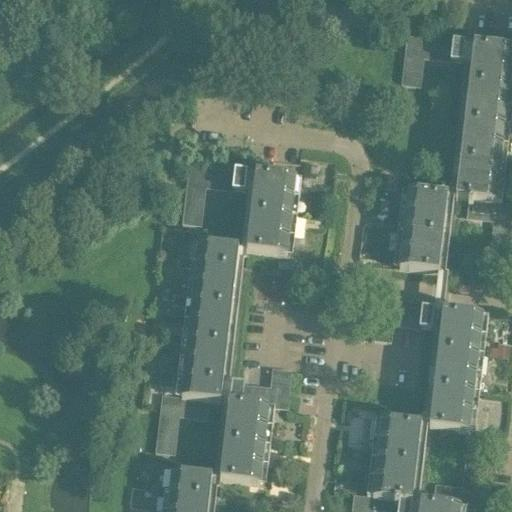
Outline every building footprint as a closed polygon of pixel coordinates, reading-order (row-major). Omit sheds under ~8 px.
[(451,67),(463,68),(465,47),(407,41),(406,56),(451,61),(451,67)] [(469,205),(467,218),(511,223),(511,208),(496,207),(511,65),(511,52),(474,48),(456,203),(469,205)] [(402,90),(415,92),(418,62),(405,61),(402,90)] [(233,196),(245,198),(247,177),(189,170),(188,185),(234,191),(233,196)] [(296,182),(256,178),(247,256),(287,261),(296,182)] [(183,229),(196,230),(201,191),(187,190),(183,229)] [(448,200),(409,196),(399,274),(439,279),(448,200)] [(493,274),(507,276),(511,232),(511,227),(499,226),(493,274)] [(179,261),(178,271),(197,273),(193,302),(174,300),(173,309),(192,311),(189,340),(170,338),(169,347),(188,350),(185,378),(175,377),(174,386),(184,388),(182,402),(163,399),(161,414),(207,419),(208,406),(221,408),(239,253),(200,248),(198,264),(179,261)] [(420,328),(420,334),(432,335),(434,314),(376,308),(374,323),(420,328)] [(429,432),(469,437),(482,320),(443,315),(429,432)] [(393,333),(383,332),(373,331),(372,345),(391,348),(393,333)] [(276,394),(290,395),(292,376),(278,374),(276,394)] [(220,485),(260,489),(269,412),(288,414),(289,400),(244,395),(244,389),(232,388),(230,407),(229,407),(220,485)] [(156,458),(170,459),(174,420),(160,419),(156,458)] [(412,507),(421,429),(382,424),(373,502),(354,500),(352,511),(411,511),(412,507)] [(468,494),(481,495),(488,438),(474,436),(468,494)] [(208,511),(212,482),(173,477),(171,492),(152,490),(151,500),(170,502),(168,511),(208,511)] [(419,511),(460,511),(461,511),(479,511),(481,500),(435,495),(433,508),(421,506),(419,511)]
